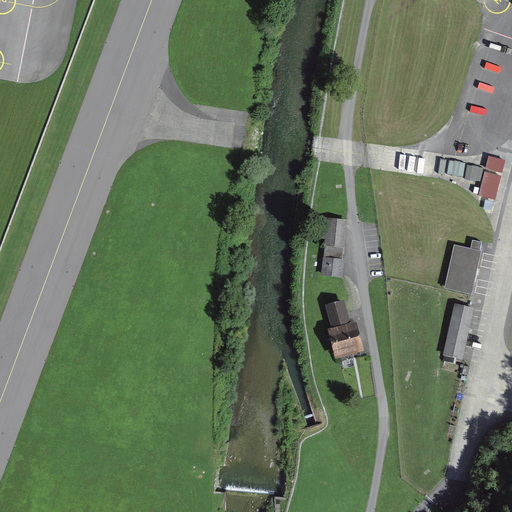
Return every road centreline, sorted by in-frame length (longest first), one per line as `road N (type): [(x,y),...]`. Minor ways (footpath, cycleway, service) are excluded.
road 1 (unclassified): [(371,0),(346,151),(382,408),(367,511)]
road 2 (unknown): [(346,151),(511,184)]
road 3 (unknown): [(110,113),(154,0)]
